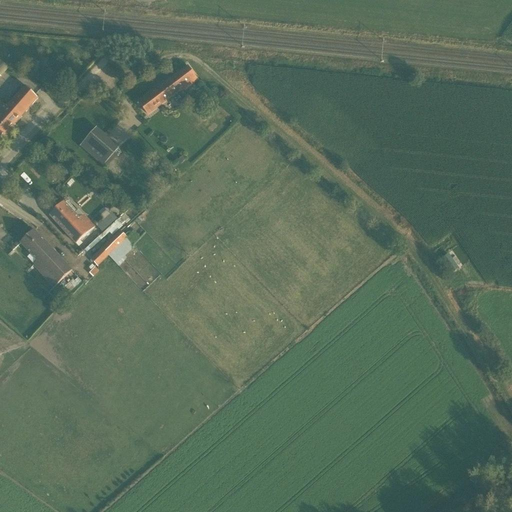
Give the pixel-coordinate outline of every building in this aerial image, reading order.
[(0,72),(4,74),(9,66),(0,59),(0,72)] [(181,93),(197,80),(188,66),(153,92),(152,91),(138,102),(148,115),(179,91),(181,93)] [(3,104),(0,108),(0,142),(38,99),(25,86),(7,107),(3,104)] [(102,166),(119,147),(97,126),(79,145),(102,166)] [(64,203),(50,216),(76,244),(95,227),(84,215),(79,219),(64,203)] [(114,212),(122,214),(124,206),(115,204),(114,212)] [(118,218),(108,229),(114,234),(124,223),(118,218)] [(58,283),(72,270),(34,231),(21,243),(40,264),(35,269),(53,288),(58,283)] [(135,247),(126,238),(127,237),(121,231),(103,248),(91,259),(97,266),(108,256),(116,265),(135,247)] [(89,273),(93,277),(99,271),(95,267),(89,273)]
